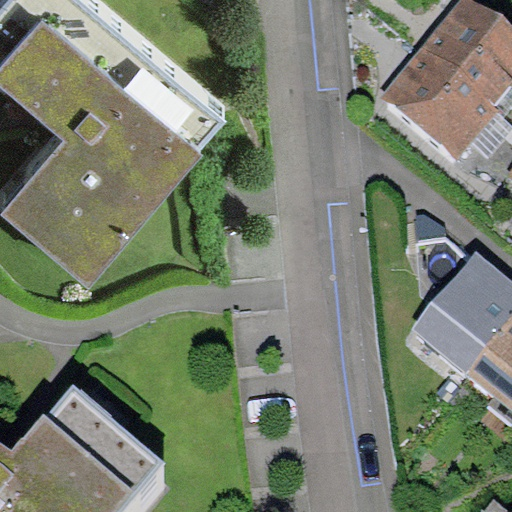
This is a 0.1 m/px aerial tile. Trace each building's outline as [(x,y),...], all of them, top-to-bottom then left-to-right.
[(231,110),(100,0),(10,0),(0,12),(0,66),(67,123),(3,198),(93,273),(231,110)] [(511,111),(511,54),(468,17),(429,64),(501,125),(511,111)] [(501,125),(429,64),(389,111),(461,172),(501,125)] [(511,345),(511,299),(481,275),(423,347),(476,390),(511,345)] [(511,345),(476,390),(511,417),(511,345)] [(0,511),(160,511),(173,497),(84,421),(24,491),(0,470),(0,511)]
